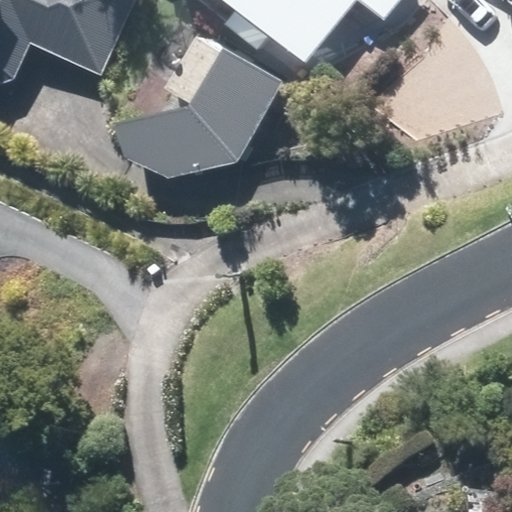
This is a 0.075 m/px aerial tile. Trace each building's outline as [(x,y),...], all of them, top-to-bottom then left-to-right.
[(0,0),(0,94),(32,83),(46,51),(113,82),(150,0),(0,0)] [(244,0),(329,68),(384,2),(394,10),(402,0),(244,0)] [(511,65),(495,47),(459,79),(501,126),(511,115),(511,65)] [(222,118),(150,133),(157,163),(188,184),(256,169),(307,91),(260,61),(256,67),(231,50),(198,103),(222,118)] [(400,100),(383,119),(406,140),(423,121),(400,100)]
